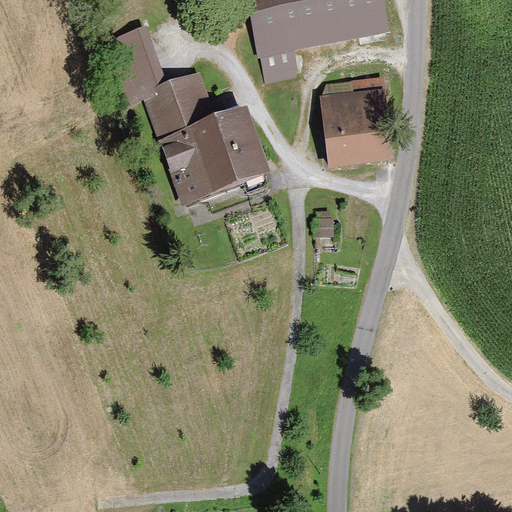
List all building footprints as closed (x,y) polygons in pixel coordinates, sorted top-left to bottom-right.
[(294,51),(390,33),(383,0),(244,0),(256,61),(259,61),(264,86),(299,79),(294,51)] [(167,83),(147,27),(104,44),(130,109),(145,103),(160,96),(156,87),(167,83)] [(160,96),(145,103),(180,204),(271,171),(247,106),(215,118),(198,71),(167,83),(156,87),(160,96)] [(323,98),(331,167),(392,160),(384,91),(323,98)] [(332,212),(317,212),(317,218),(313,218),(314,239),(336,238),(335,217),(332,217),(332,212)]
